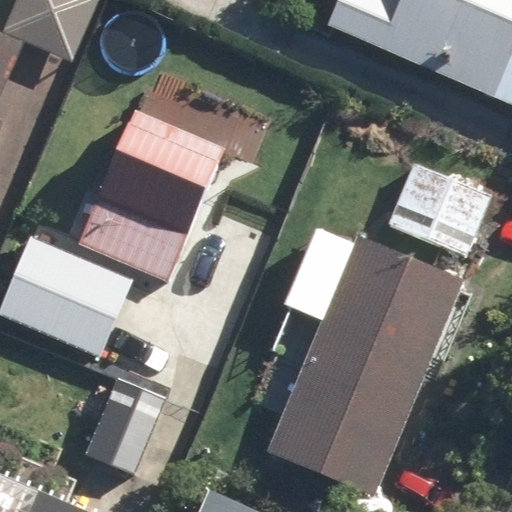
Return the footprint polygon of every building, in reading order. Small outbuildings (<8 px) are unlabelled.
[(511,0),(349,0),(338,29),(511,101),(511,0)] [(0,129),(38,43),(0,26),(0,129)] [(141,109),(85,245),(177,283),(199,234),(229,183),(233,146),(141,109)] [(501,194),(423,162),(397,225),(474,257),(501,194)] [(477,278),(371,234),(279,454),(385,498),(477,278)] [(180,398),(125,375),(90,457),(145,480),(180,398)] [(265,511),(216,491),(207,511),(265,511)]
